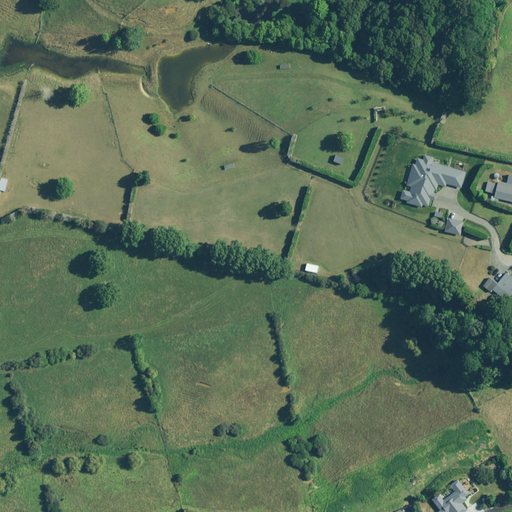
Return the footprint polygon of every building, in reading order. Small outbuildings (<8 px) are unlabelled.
[(438,158),(425,155),(424,160),(418,158),(416,165),(413,164),(407,185),(412,187),(410,192),(403,190),(401,199),(407,201),(407,203),(422,207),(423,205),(429,206),(431,199),(434,200),(438,185),(446,187),(447,184),(461,188),(466,172),(437,164),(438,158)] [(234,162),(224,164),(226,171),(235,169),(234,162)] [(511,175),(509,175),(507,183),(499,181),(495,197),(511,201),(511,175)] [(496,184),(488,181),(485,191),(493,193),(496,184)] [(464,222),(449,218),(445,232),(460,235),(464,222)] [(511,294),(511,277),(507,273),(497,284),(490,278),(483,286),(491,292),(493,290),(506,301),(511,294)] [(441,497),(434,503),(439,510),(437,511),(468,511),(469,511),(464,503),(480,491),(469,477),(462,483),(459,479),(450,486),(455,492),(444,500),(441,497)]
